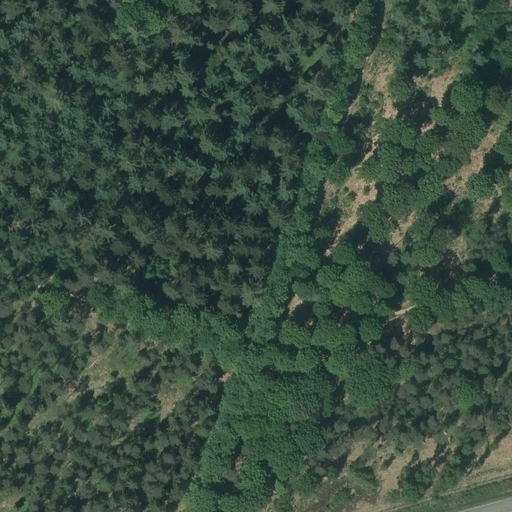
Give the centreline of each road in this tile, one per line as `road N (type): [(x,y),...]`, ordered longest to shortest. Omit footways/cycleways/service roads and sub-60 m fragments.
road 1 (track): [(382,0),(266,343)]
road 2 (track): [(0,273),(266,343)]
road 3 (track): [(266,343),(511,278)]
road 4 (track): [(266,343),(211,511)]
